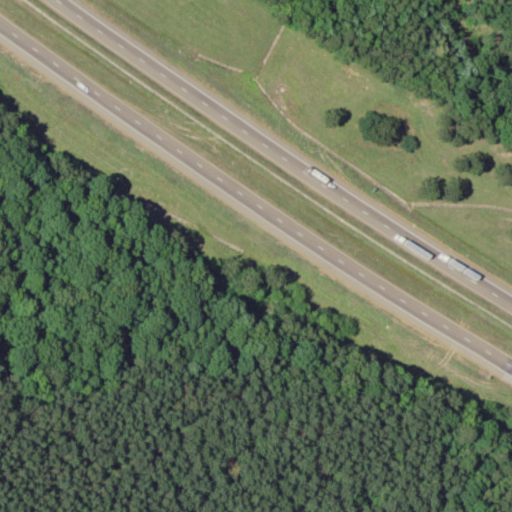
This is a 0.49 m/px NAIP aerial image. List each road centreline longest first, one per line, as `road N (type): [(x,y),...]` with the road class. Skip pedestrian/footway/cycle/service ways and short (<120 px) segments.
road 1 (motorway): [(0,24),(297,239),(511,364)]
road 2 (motorway): [(511,307),(425,257),(55,0)]
